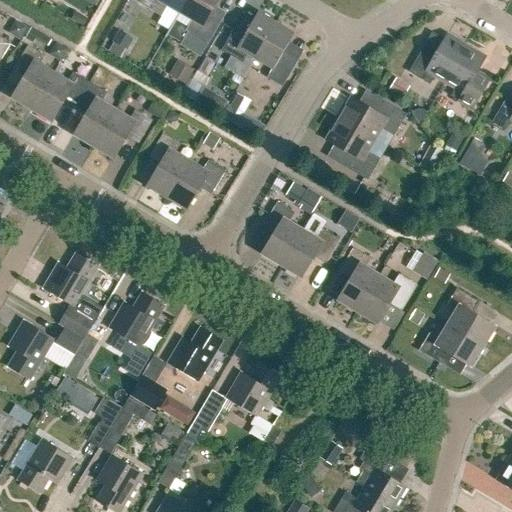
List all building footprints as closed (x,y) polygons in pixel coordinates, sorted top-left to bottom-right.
[(167,6),(180,13),(187,0),(141,0),(139,4),(161,17),(167,6)] [(221,22),(209,16),(218,0),(187,0),(180,13),(192,21),(186,31),(188,32),(180,45),(200,57),(208,44),(221,22)] [(83,27),(88,18),(76,11),(71,20),(83,27)] [(255,59),(276,23),(258,13),(244,36),(234,30),(222,51),(243,63),(248,55),(255,59)] [(19,41),(27,29),(15,21),(7,33),(19,41)] [(283,87),(299,60),(284,52),(294,34),(276,23),(255,59),(272,69),(267,78),(283,87)] [(46,47),(51,40),(31,28),(25,39),(33,44),(35,40),(46,47)] [(127,51),(133,40),(119,31),(112,42),(114,43),(125,50),(127,51)] [(0,64),(12,45),(0,37),(0,64)] [(446,81),(465,48),(446,37),(434,57),(422,50),(408,72),(430,85),(435,75),(446,81)] [(61,62),(68,51),(56,43),(49,54),(61,62)] [(120,59),(125,50),(114,43),(109,52),(120,59)] [(13,99),(33,111),(54,75),(40,67),(46,58),(29,47),(15,71),(26,78),(13,99)] [(484,59),(465,48),(446,81),(455,87),(450,96),(471,109),(485,86),(472,79),(484,59)] [(184,85),(193,69),(178,60),(169,76),(184,85)] [(106,91),(113,80),(99,71),(92,83),(106,91)] [(77,108),(91,85),(74,74),(68,84),(54,75),(33,111),(53,123),(66,101),(77,108)] [(402,98),(409,86),(396,79),(389,91),(402,98)] [(108,95),(91,85),(77,108),(88,114),(75,136),(95,149),(117,113),(102,104),(108,95)] [(227,102),(204,89),(196,102),(219,115),(227,102)] [(221,118),(258,139),(266,127),(244,114),(251,102),(238,94),(231,106),(228,105),(221,118)] [(394,136),(406,115),(381,100),(374,112),(351,98),(339,120),(374,140),(381,129),(394,136)] [(511,119),(511,118),(511,101),(506,98),(490,124),(504,132),(511,119)] [(160,120),(167,109),(153,101),(147,112),(160,120)] [(139,145),(153,122),(136,111),(130,121),(117,113),(95,149),(114,160),(128,138),(139,145)] [(180,116),(171,111),(165,120),(171,123),(177,122),(180,116)] [(367,152),(374,140),(339,120),(327,141),(349,154),(342,166),(368,181),(380,159),(367,152)] [(456,153),(464,139),(453,132),(444,146),(446,147),(444,151),(455,158),(458,154),(456,153)] [(148,187),(168,199),(189,163),(176,155),(181,146),(163,135),(149,159),(161,166),(148,187)] [(204,143),(213,149),(218,141),(208,135),(204,143)] [(461,163),(480,173),(493,148),(474,138),(461,163)] [(431,173),(444,151),(431,144),(418,166),(431,173)] [(212,196),(226,173),(209,162),(203,171),(189,163),(168,199),(188,211),(201,189),(212,196)] [(511,188),(511,175),(508,173),(503,183),(511,188)] [(354,195),(359,187),(345,179),(340,187),(354,195)] [(319,201),(304,192),(305,191),(293,184),(286,195),(298,203),(302,205),(300,209),(311,215),(319,201)] [(282,267),(304,231),(290,223),(296,214),(289,210),(294,202),(284,196),(279,204),(278,204),(264,226),(276,233),(262,255),(282,267)] [(326,263),(340,241),(323,231),(318,240),(304,231),(282,267),(301,279),(315,257),(326,263)] [(338,301),(358,313),(379,277),(365,269),(371,260),(354,249),(340,272),(352,279),(338,301)] [(412,272),(422,255),(416,252),(406,268),(412,272)] [(426,280),(438,261),(424,252),(422,255),(412,272),(426,280)] [(81,298),(100,267),(78,254),(68,269),(60,264),(44,290),(71,306),(59,326),(64,329),(84,341),(94,324),(78,314),(86,301),(81,298)] [(444,284),(449,275),(439,269),(434,278),(444,284)] [(403,309),(416,287),(399,277),(393,286),(379,277),(358,313),(377,325),(391,302),(403,309)] [(456,312),(447,326),(483,348),(495,329),(474,316),(480,304),(457,290),(447,307),(456,312)] [(141,348),(165,307),(143,294),(134,309),(125,304),(110,330),(141,348)] [(31,381),(55,341),(25,323),(10,348),(18,353),(9,368),(31,381)] [(483,348),(447,326),(439,340),(430,335),(419,352),(443,366),(450,354),(471,367),(483,348)] [(74,356),(84,341),(64,329),(55,344),(74,356)] [(198,383),(223,342),(201,329),(192,344),(183,339),(167,365),(198,383)] [(64,374),(75,381),(87,361),(76,355),(64,374)] [(130,396),(155,412),(168,391),(156,383),(167,365),(153,357),(130,396)] [(256,419),(281,377),(259,364),(249,380),(241,375),(226,399),(212,390),(186,434),(197,441),(203,432),(207,435),(223,408),(222,408),(226,400),(256,419)] [(66,402),(76,395),(66,382),(56,389),(66,402)] [(100,424),(110,430),(123,408),(104,397),(94,414),(102,419),(100,424)] [(194,413),(168,397),(160,409),(187,425),(194,413)] [(128,399),(123,408),(110,430),(121,436),(133,415),(150,425),(156,415),(128,399)] [(31,416),(15,406),(9,416),(26,426),(31,416)] [(160,437),(176,447),(184,435),(167,425),(160,437)] [(272,427),(263,442),(272,447),(280,432),(272,427)] [(174,479),(197,441),(186,434),(164,472),(174,479)] [(58,485),(74,459),(43,440),(18,481),(41,495),(50,480),(58,485)] [(332,466),(343,449),(330,441),(319,457),(332,466)] [(365,489),(394,506),(405,487),(381,472),(390,458),(368,445),(359,460),(363,463),(359,469),(363,471),(356,483),(365,489)] [(105,487),(99,497),(96,502),(112,511),(121,511),(144,476),(113,457),(97,482),(105,487)] [(511,461),(509,460),(496,481),(511,490),(511,461)] [(310,498),(321,491),(312,478),(301,486),(310,498)] [(186,485),(177,480),(170,492),(158,511),(200,511),(201,511),(178,497),(186,485)] [(365,489),(358,500),(345,492),(333,511),(356,511),(358,510),(361,511),(390,511),(394,506),(365,489)]
